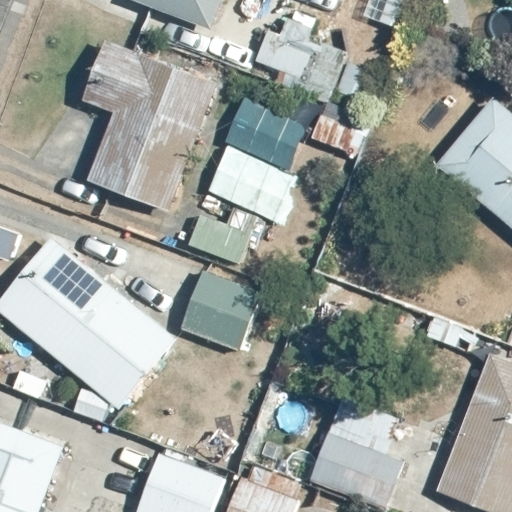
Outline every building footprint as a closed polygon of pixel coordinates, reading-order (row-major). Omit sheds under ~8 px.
[(225,0),(137,0),(215,29),(225,0)] [(421,2),(415,0),(383,0),(374,23),(406,37),(421,2)] [(221,83),(108,39),(103,37),(79,97),(118,112),(93,177),(172,208),(221,83)] [(356,38),(332,98),(377,115),(400,55),(356,38)] [(377,115),(321,93),(303,139),(359,161),(377,115)] [(511,107),(498,95),(442,163),(511,221),(511,107)] [(206,188),(236,200),(227,222),(197,210),(184,243),(244,267),(266,212),(278,217),(297,170),(224,141),(206,188)] [(0,306),(83,379),(71,412),(104,423),(111,403),(117,409),(177,340),(60,237),(0,305),(0,306)] [(266,292),(206,270),(185,330),(244,351),(266,292)] [(511,511),(511,358),(487,350),(440,490),(506,511),(511,511)] [(55,379),(22,363),(9,390),(42,406),(55,379)] [(399,416),(341,397),(313,481),(395,509),(412,458),(388,450),(399,416)] [(176,419),(144,400),(127,429),(159,448),(176,419)] [(43,511),(64,457),(0,433),(0,511),(43,511)] [(212,511),(228,476),(162,449),(138,511),(141,511),(212,511)] [(295,511),(302,495),(243,472),(227,511),(295,511)]
